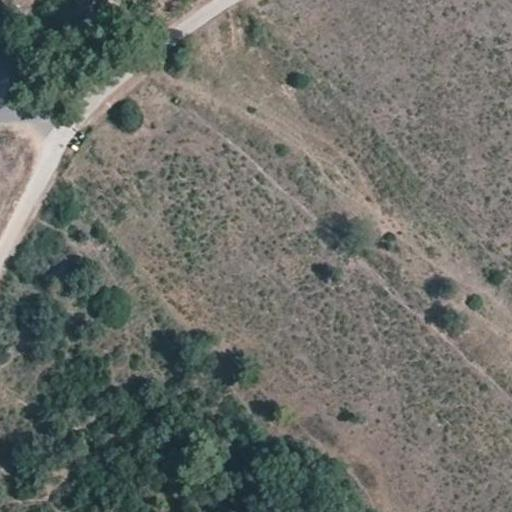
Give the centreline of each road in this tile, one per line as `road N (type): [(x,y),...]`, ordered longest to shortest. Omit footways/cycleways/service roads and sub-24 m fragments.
road 1 (unclassified): [(231,0),(71,105)]
road 2 (unclassified): [(0,256),(71,105)]
